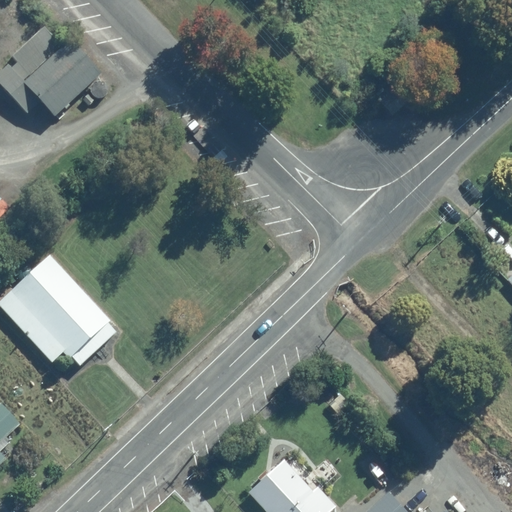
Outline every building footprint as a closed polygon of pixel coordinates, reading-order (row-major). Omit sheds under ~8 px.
[(41,103),(57,120),(103,77),(72,42),(64,49),(45,29),(12,58),(18,65),(12,71),(9,67),(0,74),(0,85),(28,116),(41,103)] [(0,218),(8,211),(0,201),(0,218)] [(112,324),(51,258),(0,304),(0,307),(53,366),(65,355),(71,362),(73,360),(81,369),(118,335),(109,326),(112,324)] [(511,291),(511,272),(502,281),(511,291)] [(0,468),(7,462),(4,458),(9,453),(5,449),(11,444),(7,440),(21,427),(1,405),(0,406),(0,468)] [(244,495),(259,511),(329,511),(332,510),(313,491),(308,496),(278,464),(244,495)] [(398,511),(383,495),(365,511),(398,511)]
